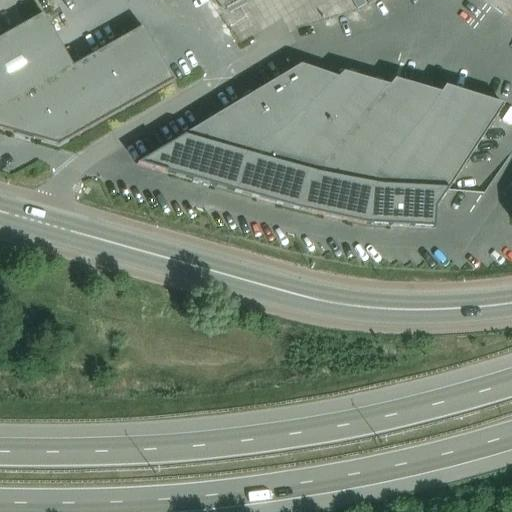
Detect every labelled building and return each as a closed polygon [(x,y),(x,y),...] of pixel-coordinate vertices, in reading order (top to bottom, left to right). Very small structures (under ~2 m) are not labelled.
[(365,5),(362,0),(351,0),(357,9),(365,5)] [(0,109),(72,67),(43,15),(0,38),(0,109)] [(173,82),(162,63),(142,28),(72,67),(0,109),(0,130),(58,146),(173,82)] [(337,79),(300,66),(137,165),(233,192),(239,173),(337,79)] [(389,87),(343,73),(337,79),(239,173),(233,192),(298,211),(303,191),(389,87)] [(440,94),(394,81),(389,87),(303,191),(298,211),(366,225),(368,205),(440,94)] [(503,106),(445,88),(440,94),(368,205),(366,225),(435,229),(436,209),(503,106)]
